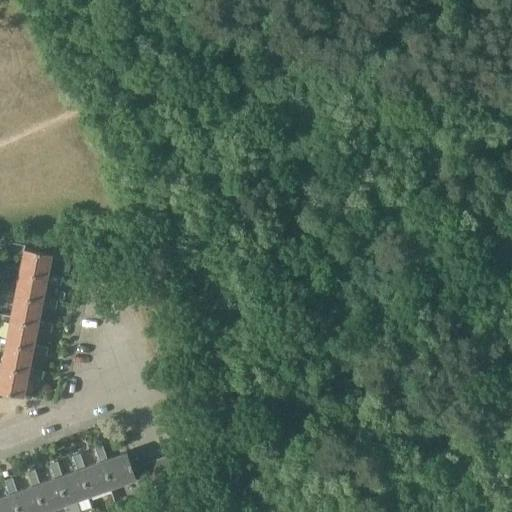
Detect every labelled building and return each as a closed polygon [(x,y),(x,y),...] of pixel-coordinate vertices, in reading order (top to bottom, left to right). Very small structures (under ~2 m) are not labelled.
[(67,253),(53,250),(52,253),(24,247),(19,272),(47,277),(48,274),(51,258),(65,261),(67,253)] [(62,276),(48,274),(47,277),(19,272),(14,295),(42,301),(43,297),(46,281),(60,284),(62,276)] [(42,301),(14,295),(10,319),(38,324),(38,321),(41,305),(56,308),(57,300),(43,297),(42,301)] [(53,324),(38,321),(38,324),(10,319),(5,342),(33,348),(33,344),(37,328),(51,331),(53,324)] [(5,342),(0,366),(28,371),(29,368),(32,352),(46,354),(48,347),(33,344),(33,348),(5,342)] [(43,370),(29,368),(28,371),(0,366),(0,367),(0,390),(23,396),(27,376),(42,378),(43,370)] [(94,448),(99,462),(104,460),(114,487),(109,489),(114,502),(122,498),(117,486),(136,479),(137,479),(133,468),(127,452),(107,459),(102,445),(94,448)] [(187,449),(176,453),(184,477),(195,473),(187,449)] [(104,460),(99,462),(85,467),(80,453),(72,456),(77,469),(81,468),(91,495),(109,489),(114,487),(104,460)] [(184,477),(176,453),(165,457),(174,480),(184,477)] [(165,457),(155,461),(163,484),(174,480),(165,457)] [(50,464),(55,477),(59,476),(68,503),(65,505),(67,511),(79,511),(75,501),(91,495),(81,468),(77,469),(62,475),(58,461),(50,464)] [(163,484),(155,461),(144,465),(152,488),(163,484)] [(144,465),(133,468),(137,479),(136,479),(141,492),(152,488),(144,465)] [(27,472),(32,485),(36,484),(46,511),(44,511),(50,511),(49,510),(65,505),(68,503),(59,476),(55,477),(39,483),(35,470),(27,472)] [(36,484),(32,485),(17,491),(12,478),(4,480),(9,494),(13,492),(20,511),(44,511),(46,511),(36,484)] [(0,511),(20,511),(13,492),(9,494),(0,496),(0,511)]
